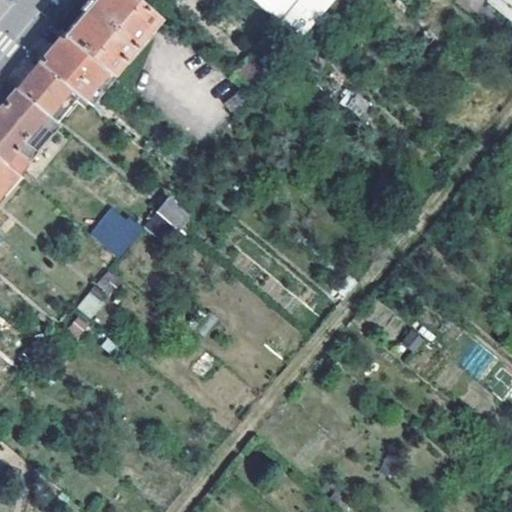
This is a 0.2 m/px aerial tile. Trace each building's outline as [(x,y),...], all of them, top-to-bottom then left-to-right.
[(116,5),(149,33),(160,19),(137,0),(93,0),(91,3),(108,16),(112,11),(116,5)] [(301,40),(334,0),(300,0),(281,23),(301,40)] [(511,0),(490,0),(489,1),(511,20),(511,0)] [(112,77),(149,33),(116,5),(112,11),(108,16),(91,3),(89,1),(81,11),(83,13),(64,36),(107,73),(112,77)] [(73,88),(86,99),(107,73),(64,36),(63,36),(59,41),(42,62),(73,88)] [(254,97),(275,72),(255,55),(233,80),(243,88),(254,97)] [(35,70),(17,91),(46,114),(49,116),(73,88),(42,62),(35,70)] [(107,73),(86,99),(95,106),(117,81),(112,77),(107,73)] [(237,117),(254,97),(243,88),(225,102),(237,117)] [(46,114),(17,91),(0,111),(0,158),(6,163),(46,114)] [(6,163),(0,158),(0,194),(1,194),(18,173),(6,163)] [(18,173),(1,194),(6,199),(24,178),(18,173)] [(169,195),(155,211),(178,231),(192,215),(169,195)] [(111,216),(94,236),(107,246),(124,226),(111,216)] [(124,226),(107,246),(120,257),(137,236),(124,226)] [(77,309),(93,318),(103,301),(87,292),(77,309)]
